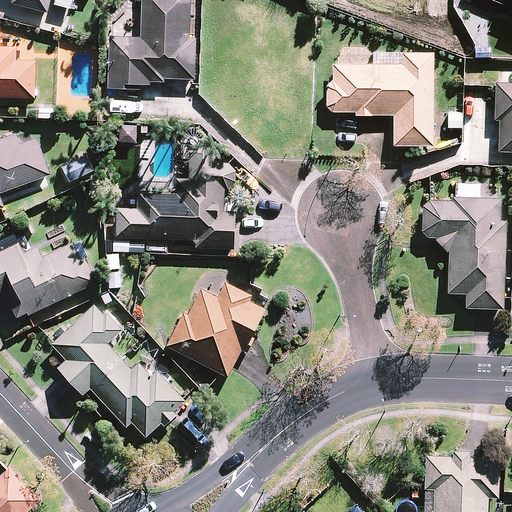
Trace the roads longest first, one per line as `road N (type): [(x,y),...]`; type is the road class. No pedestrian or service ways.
road 1 (residential): [(342,213),(374,384)]
road 2 (residential): [(253,457),(320,404),(374,384)]
road 3 (residential): [(374,384),(511,380)]
